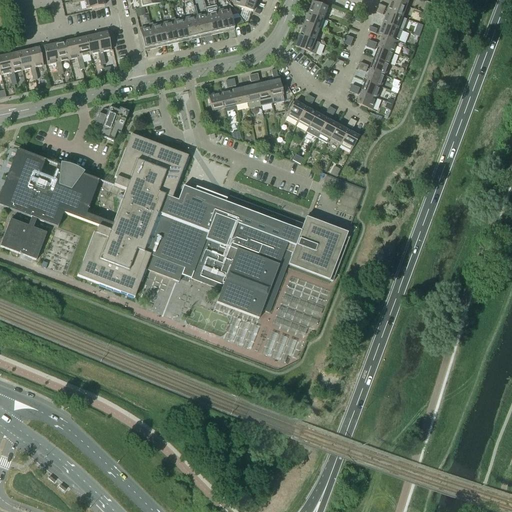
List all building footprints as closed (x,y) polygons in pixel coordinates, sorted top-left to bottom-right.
[(104,6),(102,0),(77,0),(78,3),(84,2),(86,10),(104,6)] [(161,4),(159,0),(136,0),(137,2),(140,1),(141,7),(138,8),(139,9),(161,4)] [(253,8),(255,2),(258,3),(251,0),(234,0),(233,6),(254,14),(256,9),(253,8)] [(324,20),(328,8),(313,2),(309,14),(324,20)] [(402,19),(407,7),(392,2),(387,13),(402,19)] [(234,31),(229,9),(219,11),(219,8),(216,9),(222,34),(227,33),(226,30),(232,29),(233,31),(234,31)] [(222,34),(216,9),(215,9),(215,12),(206,14),(211,36),(216,35),(215,33),(221,31),(222,34)] [(211,36),(206,14),(197,16),(196,13),(194,14),(200,39),(204,38),(204,35),(210,34),(211,36)] [(398,30),(402,19),(387,13),(383,24),(398,30)] [(200,39),(194,14),(192,14),(193,17),(184,19),(189,41),(193,40),(193,38),(199,36),(199,39),(200,39)] [(320,31),(324,20),(309,14),(304,25),(320,31)] [(189,41),(184,19),(175,21),(174,18),(172,19),(178,44),(182,43),(182,40),(188,39),(188,41),(189,41)] [(178,44),(172,19),(170,19),(171,22),(162,24),(167,46),(171,45),(170,43),(177,41),(177,44),(178,44)] [(167,46),(162,24),(153,26),(152,23),(150,24),(156,49),(160,48),(159,45),(166,44),(166,47),(167,46)] [(156,49),(150,24),(148,24),(148,27),(139,29),(144,52),(149,50),(148,48),(154,47),(155,49),(156,49)] [(394,41),(398,30),(383,24),(379,36),(383,37),(394,41)] [(315,42),(320,31),(304,25),(300,36),(315,42)] [(111,51),(107,33),(96,36),(100,54),(97,54),(99,60),(104,59),(102,53),(111,51)] [(100,54),(96,36),(85,38),(89,56),(97,54),(100,54)] [(315,42),(300,36),(296,48),(316,56),(320,44),(315,42)] [(394,54),(398,43),(394,41),(383,37),(379,48),(394,54)] [(89,56),(85,38),(75,40),(79,58),(76,59),(78,65),(83,64),(81,58),(89,56)] [(79,58),(75,40),(64,43),(68,61),(76,59),(79,58)] [(68,61),(64,43),(53,45),(58,63),(55,64),(57,70),(61,69),(60,63),(68,61)] [(58,63),(53,45),(43,48),(47,66),(55,64),(58,63)] [(390,65),(394,54),(379,48),(375,60),(390,65)] [(43,67),(39,49),(28,51),(32,69),(29,70),(31,76),(36,74),(34,69),(43,67)] [(32,69),(28,51),(17,53),(21,72),(29,70),(32,69)] [(21,72),(17,53),(7,56),(11,74),(8,74),(10,80),(15,79),(13,73),(21,72)] [(11,74),(7,56),(0,57),(0,74),(0,76),(8,74),(11,74)] [(385,77),(390,65),(375,60),(370,71),(385,77)] [(381,88),(385,77),(370,71),(366,82),(381,88)] [(282,96),(279,80),(266,83),(270,99),(282,96)] [(377,99),(381,88),(366,82),(362,93),(377,99)] [(270,99),(266,83),(255,85),(258,101),(260,107),(271,105),(270,99)] [(258,101),(255,85),(243,88),(247,104),(258,101)] [(247,104),(243,88),(231,91),(235,107),(247,104)] [(235,107),(231,91),(220,93),(223,109),(235,107)] [(223,109),(220,93),(207,96),(211,112),(223,109)] [(372,111),(377,99),(362,93),(357,105),(372,111)] [(297,123),(305,108),(294,102),(286,117),(297,123)] [(120,135),(128,113),(119,109),(118,112),(108,108),(107,113),(105,112),(101,113),(101,115),(98,114),(94,125),(101,127),(98,136),(112,142),(116,133),(120,135)] [(308,128),(315,114),(305,108),(297,123),(308,128)] [(316,139),(326,120),(315,114),(308,128),(305,133),(316,139)] [(326,144),(336,126),(326,120),(316,139),(326,144)] [(339,146),(347,131),(336,126),(326,144),(329,140),(339,146)] [(350,152),(358,137),(347,131),(339,146),(350,152)] [(347,234),(305,218),(302,225),(227,196),(219,217),(171,199),(187,157),(130,136),(114,179),(116,179),(113,186),(125,191),(112,225),(86,214),(98,181),(82,175),(83,173),(80,170),(76,168),(72,167),(68,165),(64,164),(60,164),(60,166),(57,165),(49,185),(37,181),(45,161),(16,150),(16,151),(18,151),(2,206),(0,205),(0,206),(31,218),(27,227),(9,220),(0,244),(0,247),(35,261),(46,234),(32,229),(36,220),(57,228),(63,214),(97,227),(95,234),(93,234),(77,277),(134,298),(150,256),(152,257),(147,271),(178,283),(181,276),(220,291),(215,304),(258,320),(261,311),(269,314),(287,266),(329,281),(332,273),(335,275),(348,239),(345,238),(347,234)] [(350,222),(361,191),(325,177),(321,188),(339,194),(331,215),(350,222)]
